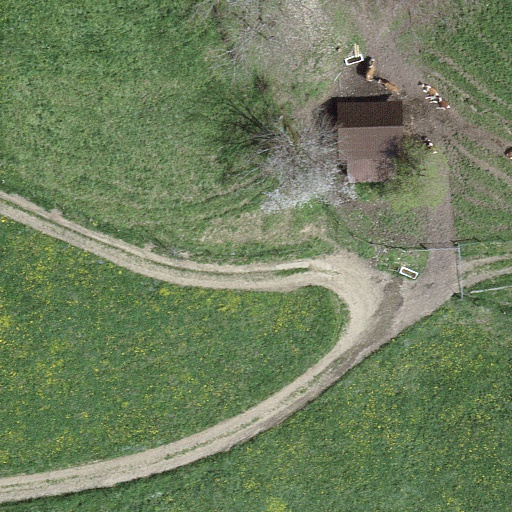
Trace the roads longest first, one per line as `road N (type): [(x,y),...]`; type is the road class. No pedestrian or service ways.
road 1 (track): [(0,487),(92,478),(259,429),(362,340),(328,285),(116,267),(0,214)]
road 2 (track): [(362,340),(479,274),(511,271)]
